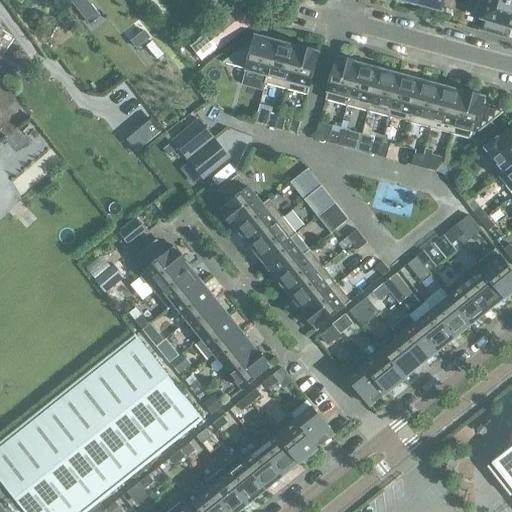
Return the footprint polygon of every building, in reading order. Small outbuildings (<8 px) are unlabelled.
[(420,0),(420,4),(442,10),(444,0),(420,0)] [(511,28),(511,3),(500,0),(477,0),(474,13),(482,15),(481,19),(483,20),(480,30),(508,38),(511,28)] [(252,22),(239,6),(207,32),(220,47),(252,22)] [(265,84),(277,41),(255,36),(252,46),(248,45),(249,45),(248,43),(224,62),(225,64),(226,63),(246,69),(246,70),(267,76),(265,84)] [(297,47),(277,41),(265,84),(286,90),(298,46),(297,46),(297,47)] [(298,46),(286,90),(308,95),(320,52),(298,46)] [(337,57),(326,100),(347,106),(359,62),(337,57)] [(359,62),(347,106),(368,112),(380,69),(359,64),(360,63),(359,62)] [(400,75),(380,69),(368,112),(389,117),(400,75)] [(421,80),(400,75),(389,117),(410,123),(421,80)] [(442,86),(421,80),(410,123),(431,128),(442,86)] [(462,91),(442,86),(431,128),(451,134),(463,91),(462,90),(462,91)] [(463,91),(451,134),(473,140),(476,130),(479,131),(478,131),(479,133),(503,113),(502,112),(482,107),(485,96),(463,91)] [(24,108),(10,118),(16,127),(30,117),(24,108)] [(276,129),(280,117),(271,114),(267,126),(276,129)] [(276,129),(285,131),(289,119),(280,117),(276,129)] [(151,120),(138,130),(149,143),(162,133),(151,120)] [(174,141),(189,160),(214,139),(199,120),(174,141)] [(332,131),(328,143),(337,145),(340,133),(332,131)] [(348,135),(340,133),(337,145),(345,147),(348,135)] [(376,134),(373,142),(377,143),(382,144),(384,136),(376,134)] [(511,134),(502,143),(498,138),(486,148),(489,153),(483,158),(499,177),(511,166),(511,134)] [(189,160),(204,178),(229,158),(214,139),(189,160)] [(378,156),(382,144),(377,143),(373,142),(370,154),(378,156)] [(390,147),(382,144),(378,156),(387,158),(390,147)] [(423,156),(415,153),(412,165),(420,168),(423,156)] [(420,168),(428,170),(431,158),(423,156),(420,168)] [(511,166),(499,177),(511,193),(511,166)] [(313,175),(308,169),(298,177),(304,183),(313,175)] [(451,170),(444,175),(452,185),(458,179),(451,170)] [(220,211),(234,228),(270,200),(269,199),(263,204),(249,187),(249,188),(238,175),(217,191),(228,204),(220,211)] [(458,179),(452,185),(459,194),(466,189),(458,179)] [(330,196),(320,204),(325,210),(335,203),(330,196)] [(270,200),(234,228),(235,229),(236,228),(249,244),(283,217),(270,200)] [(335,203),(318,217),(331,233),(348,220),(335,203)] [(488,216),(480,207),(474,212),(481,222),(488,216)] [(481,222),(489,231),(495,226),(488,216),(481,222)] [(135,217),(126,224),(137,237),(146,230),(135,217)] [(283,217),(249,244),(262,261),(297,233),(283,217)] [(457,224),(451,230),(456,236),(463,231),(457,224)] [(347,237),(352,244),(362,236),(357,230),(347,237)] [(451,230),(444,235),(449,242),(456,236),(451,230)] [(297,233),(262,261),(276,278),(310,250),(297,233)] [(352,244),(358,251),(367,243),(362,236),(352,244)] [(154,292),(189,264),(175,247),(168,253),(157,240),(136,256),(147,270),(140,275),(154,292)] [(511,270),(495,249),(478,263),(506,299),(511,293),(511,270)] [(310,250),(276,278),(289,295),(324,267),(310,250)] [(429,258),(424,251),(417,257),(422,264),(429,258)] [(417,257),(408,264),(423,283),(432,276),(417,257)] [(390,271),(382,261),(375,266),(383,276),(390,271)] [(487,309),(488,311),(504,298),(505,299),(506,299),(478,263),(461,277),(487,309)] [(113,264),(95,280),(105,292),(123,277),(113,264)] [(168,309),(202,282),(189,266),(190,265),(189,264),(154,292),(168,309)] [(324,267),(289,295),(302,311),(302,312),(337,284),(324,267)] [(384,284),(396,299),(407,290),(395,275),(384,284)] [(488,311),(487,309),(461,277),(444,290),(471,325),(488,311)] [(188,321),(216,299),(202,282),(168,309),(169,310),(175,305),(188,321)] [(337,284),(302,312),(316,330),(351,301),(337,284)] [(383,284),(373,292),(380,301),(390,293),(383,284)] [(453,337),(455,338),(471,325),(444,290),(443,291),(448,297),(432,310),(453,337)] [(201,338),(229,315),(216,299),(188,321),(201,338)] [(364,310),(359,303),(349,311),(355,318),(364,310)] [(455,338),(453,337),(432,310),(415,324),(438,352),(455,338)] [(142,314),(135,320),(143,329),(150,324),(142,314)] [(353,324),(346,314),(333,324),(340,334),(353,324)] [(215,355),(243,332),(229,315),(201,338),(215,355)] [(420,364),(421,365),(438,352),(415,324),(399,337),(394,331),(420,364)] [(321,335),(328,345),(340,336),(332,326),(321,335)] [(421,365),(420,364),(394,331),(377,345),(405,380),(406,379),(405,378),(421,365)] [(257,348),(256,348),(243,332),(215,355),(228,372),(257,348)] [(135,334),(0,440),(0,480),(24,511),(86,511),(203,420),(135,334)] [(381,351),(365,364),(388,393),(405,380),(377,345),(376,345),(381,351)] [(271,366),(257,348),(228,372),(242,389),(271,366)] [(182,353),(170,363),(179,374),(191,364),(182,353)] [(347,378),(370,406),(387,393),(388,394),(388,393),(365,364),(347,378)] [(280,369),(273,375),(278,382),(284,388),(291,383),(280,369)] [(192,375),(185,380),(193,390),(200,385),(192,375)] [(278,382),(273,375),(263,383),(269,389),(278,382)] [(262,395),(256,388),(247,396),(252,403),(262,395)] [(214,395),(203,403),(212,414),(223,406),(214,395)] [(247,396),(237,404),(243,410),(252,403),(247,396)] [(290,414),(289,415),(318,450),(318,449),(318,448),(334,435),(312,407),(295,420),(290,414)] [(289,415),(273,428),(301,464),(318,450),(289,415)] [(223,416),(213,423),(218,430),(228,422),(223,416)] [(282,474),(283,476),(299,463),(300,464),(301,464),(273,428),(256,442),(282,474)] [(202,443),(211,435),(207,429),(197,436),(202,443)] [(283,476),(282,474),(256,442),(255,442),(260,449),(244,461),(267,490),(283,476)] [(511,511),(511,447),(488,467),(511,496),(511,494),(511,511)] [(185,457),(180,450),(170,458),(175,465),(185,457)] [(248,501),(250,503),(267,490),(244,461),(239,455),(222,469),(227,475),(248,501)] [(154,482),(149,475),(139,483),(144,489),(154,482)] [(238,511),(250,503),(248,501),(227,475),(210,489),(229,511),(238,511)] [(24,511),(0,480),(0,511),(24,511)] [(139,483),(127,492),(137,506),(150,496),(144,489),(139,483)] [(200,511),(229,511),(210,489),(193,503),(200,511)] [(191,511),(183,501),(168,511),(191,511)]
